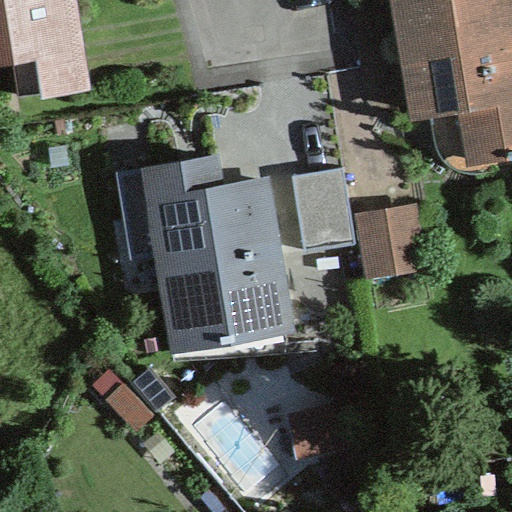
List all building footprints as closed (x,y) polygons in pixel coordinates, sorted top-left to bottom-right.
[(73,23),(69,0),(0,0),(0,35),(12,33),(73,23)] [(411,0),(422,63),(411,65),(419,108),(511,91),(511,43),(504,0),(411,0)] [(83,83),(73,23),(12,33),(22,93),(83,83)] [(215,157),(150,167),(155,197),(219,186),(215,157)] [(152,201),(165,199),(187,338),(286,323),(263,180),(219,186),(155,197),(152,197),(152,201)] [(417,210),(359,220),(368,276),(427,266),(417,210)]
